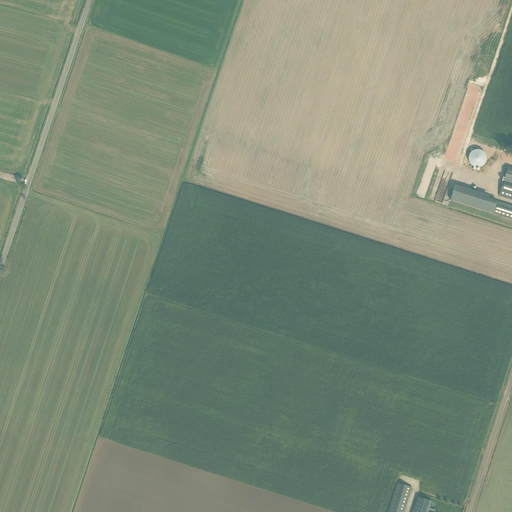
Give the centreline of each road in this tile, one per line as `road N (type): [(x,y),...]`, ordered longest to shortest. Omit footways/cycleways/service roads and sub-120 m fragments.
road 1 (unclassified): [(0,274),(90,0)]
road 2 (unclassified): [(471,511),(511,386)]
